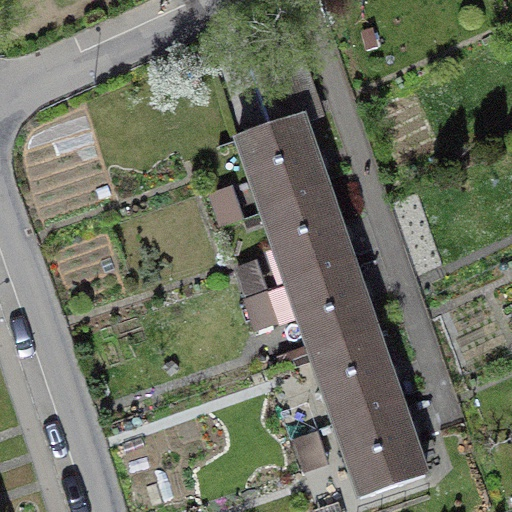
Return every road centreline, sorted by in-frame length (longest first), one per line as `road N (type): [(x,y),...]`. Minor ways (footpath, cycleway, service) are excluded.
road 1 (residential): [(0,223),(92,511)]
road 2 (residential): [(213,0),(0,97)]
